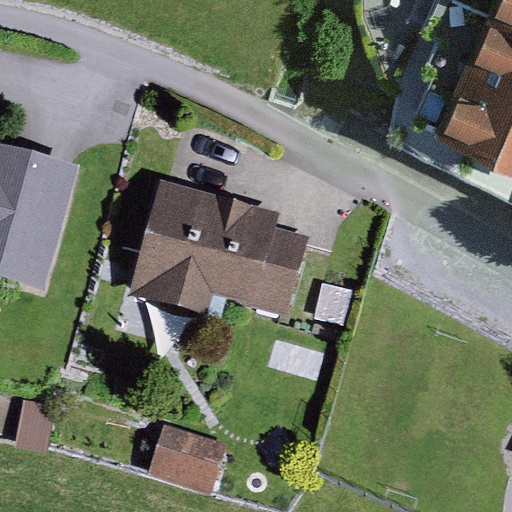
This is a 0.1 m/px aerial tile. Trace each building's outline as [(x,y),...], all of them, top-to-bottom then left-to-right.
[(511,0),(436,0),(422,33),(436,39),(423,68),(435,73),(412,123),(511,167),(511,0)] [(0,280),(45,293),(79,173),(0,150),(0,280)] [(283,218),(163,184),(131,298),(208,320),(214,300),(288,321),(311,241),(279,232),(283,218)] [(25,401),(15,452),(48,458),(58,407),(25,401)] [(165,429),(150,481),(212,499),(227,447),(165,429)]
